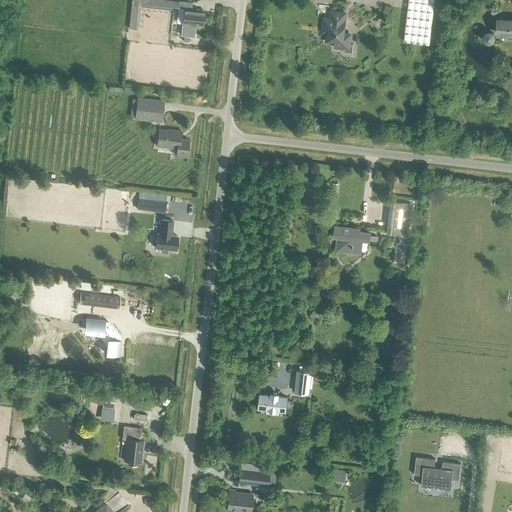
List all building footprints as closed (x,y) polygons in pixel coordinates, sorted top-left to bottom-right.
[(162,0),(131,0),(129,28),(135,29),(138,4),(172,8),(172,1),(162,0)] [(408,0),(403,41),(429,44),(434,0),(408,0)] [(182,24),(202,27),(204,10),(192,9),(192,3),(178,1),(178,8),(184,9),(182,24)] [(350,34),(343,34),(345,13),(331,12),(330,19),(324,18),(323,28),(326,28),(325,33),(327,33),(326,42),(334,43),(334,47),(344,48),(344,44),(349,44),(350,34)] [(509,39),(511,39),(511,20),(498,21),(498,33),(509,34),(509,39)] [(489,32),(488,32),(487,32),(486,32),(486,33),(485,33),(484,34),(484,35),(483,36),(483,37),(483,38),(484,39),(484,40),(485,41),(486,41),(486,42),(487,42),(488,42),(489,42),(490,42),(491,42),(492,42),(492,41),(493,41),(493,40),(494,39),(494,38),(494,37),(494,36),(494,35),(494,34),(493,34),(493,33),(492,33),(492,32),(491,32),(490,32),(489,32)] [(136,117),(160,120),(162,102),(138,99),(136,117)] [(176,155),(187,157),(189,140),(183,139),(182,140),(180,140),(181,131),(172,129),(172,130),(159,129),(157,146),(177,148),(176,155)] [(137,208),(165,212),(166,202),(138,198),(137,208)] [(388,232),(407,234),(411,204),(391,202),(388,232)] [(170,235),(171,232),(172,233),(173,221),(161,220),(159,233),(157,233),(155,248),(161,248),(161,251),(162,252),(166,253),(167,252),(168,249),(176,250),(178,236),(170,235)] [(335,236),(341,237),(339,250),(359,252),(361,239),(376,241),(377,236),(369,235),(369,233),(359,232),(360,229),(336,226),(335,236)] [(100,295),(99,306),(119,308),(120,297),(100,295)] [(88,332),(102,333),(101,336),(104,340),(107,340),(106,353),(119,355),(121,341),(119,340),(119,336),(109,323),(104,322),(104,320),(90,319),(88,332)] [(297,371),(295,392),(308,393),(311,372),(309,372),(310,367),(300,366),(299,371),(297,371)] [(258,408),(267,409),(266,413),(278,414),(279,410),(285,411),(286,407),(292,408),(293,401),(286,400),(287,397),(278,396),(278,394),(271,393),(271,395),(260,394),(258,408)] [(94,397),(93,403),(102,404),(101,415),(113,417),(115,397),(103,396),(103,398),(94,397)] [(141,449),(143,450),(144,441),(140,440),(141,428),(124,426),(122,439),(126,439),(124,460),(141,462),(142,453),(141,453),(141,449)] [(433,487),(433,486),(438,486),(438,487),(451,489),(452,479),(458,480),(460,463),(442,461),(442,467),(434,467),(435,459),(416,456),(414,474),(422,475),(421,484),(421,485),(433,487)] [(239,469),(238,482),(248,484),(268,486),(269,472),(250,470),(240,469),(239,469)] [(334,469),(333,481),(344,482),(346,471),(334,469)] [(250,511),(252,494),(233,492),(233,495),(228,494),(226,510),(234,511),(233,511),(250,511)] [(25,493),(21,498),(27,502),(30,497),(25,493)] [(111,511),(105,503),(94,511),(111,511)]
